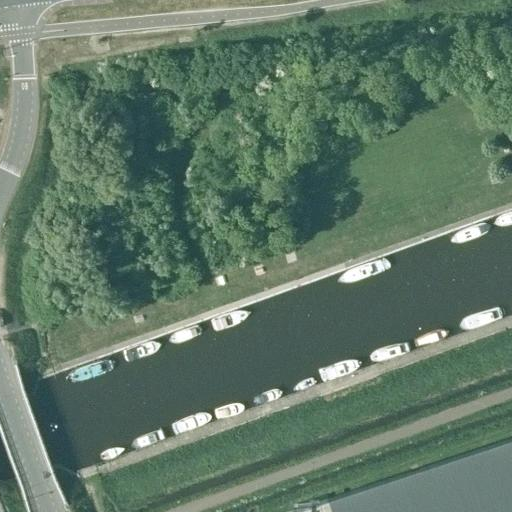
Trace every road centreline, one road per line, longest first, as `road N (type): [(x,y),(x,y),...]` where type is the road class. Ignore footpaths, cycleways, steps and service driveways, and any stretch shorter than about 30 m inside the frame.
road 1 (unclassified): [(19,0),(25,96),(0,189)]
road 2 (unclassified): [(0,379),(46,506)]
